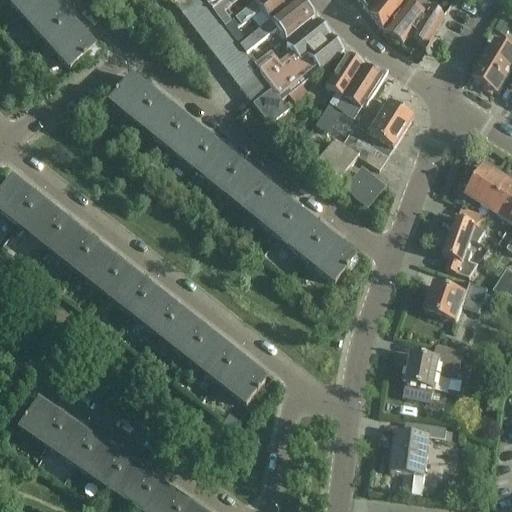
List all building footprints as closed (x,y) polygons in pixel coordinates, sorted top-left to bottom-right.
[(3,0),(20,19),(24,17),(22,15),(38,0),(3,0)] [(38,0),(22,15),(24,17),(30,24),(27,27),(44,46),(48,44),(46,42),(66,24),(65,24),(55,13),(58,11),(48,0),(38,0)] [(183,0),(174,7),(181,16),(201,1),(199,0),(183,0)] [(205,0),(202,2),(207,9),(210,12),(225,0),(205,0)] [(225,0),(210,12),(214,17),(220,26),(223,30),(230,24),(223,15),(239,0),(247,0),(253,6),(260,0),(225,0)] [(230,24),(223,30),(226,34),(233,42),(237,48),(244,43),(235,31),(239,27),(240,29),(259,14),(268,24),(297,2),(295,0),(260,0),(253,6),(234,21),(234,22),(230,24)] [(355,0),(368,17),(381,0),(355,0)] [(381,0),(368,17),(382,35),(404,6),(400,0),(381,0)] [(201,1),(181,16),(188,24),(207,9),(202,2),(201,1)] [(244,43),(237,48),(239,51),(244,56),(274,33),(284,45),(313,21),(297,2),(268,24),(244,43)] [(404,6),(382,35),(401,48),(407,39),(424,52),(442,22),(429,11),(422,5),(415,14),(404,6)] [(207,9),(188,24),(194,33),(214,17),(210,12),(207,9)] [(214,17),(194,33),(200,41),(220,26),(214,17)] [(66,24),(46,42),(48,44),(54,51),(51,54),(68,72),(81,61),(83,58),(91,52),(80,39),(82,37),(68,23),(68,22),(65,24),(66,24)] [(291,56),(284,61),(291,69),(329,40),(315,24),(285,48),(291,56)] [(220,26),(200,41),(207,49),(226,34),(223,30),(220,26)] [(226,34),(207,49),(213,58),(233,42),(226,34)] [(259,75),(239,91),(267,129),(287,114),(280,105),(287,99),(300,89),(342,56),(329,40),(291,69),(284,61),(278,66),(269,55),(253,68),(259,75)] [(233,42),(213,58),(219,66),(239,51),(237,48),(233,42)] [(511,54),(495,44),(472,82),(497,97),(510,76),(511,76),(511,54)] [(239,51),(219,66),(226,74),(246,59),(244,56),(239,51)] [(345,58),(324,90),(335,97),(326,111),(333,116),(362,70),(345,58)] [(246,59),(226,74),(232,83),(252,67),(246,59)] [(252,67),(232,83),(239,91),(259,75),(253,68),(252,67)] [(362,70),(333,116),(340,120),(342,116),(346,118),(353,108),(360,113),(379,83),(380,81),(362,70)] [(117,113),(138,129),(141,126),(138,124),(155,104),(143,94),(145,92),(128,79),(110,101),(120,109),(117,113)] [(300,89),(287,99),(294,107),(294,106),(306,96),(300,89)] [(155,104),(138,124),(141,126),(148,132),(146,135),(166,152),(169,149),(167,147),(183,126),(171,117),(173,115),(158,102),(157,102),(156,101),(155,104)] [(333,144),(313,167),(336,185),(357,160),(379,174),(392,154),(392,155),(412,124),(387,108),(385,111),(376,105),(372,103),(341,150),(333,144)] [(322,135),(329,125),(320,120),(314,130),(322,135)] [(183,126),(167,147),(169,149),(176,154),(174,158),(194,174),(197,171),(195,169),(211,149),(199,139),(201,137),(186,125),(185,124),(183,126)] [(211,149),(195,169),(197,171),(204,177),(202,180),(222,197),(225,194),(223,192),(239,172),(239,171),(227,162),(229,160),(214,147),(213,147),(213,146),(211,149)] [(239,172),(223,192),(225,194),(232,199),(230,203),(250,219),(253,216),(251,214),(267,194),(255,185),(257,182),(242,170),(241,169),(239,171),(239,172)] [(476,182),(465,199),(489,215),(508,185),(496,177),(485,170),(483,172),(480,170),(473,180),(476,182)] [(361,175),(346,193),(349,196),(363,206),(367,209),(381,192),(381,191),(361,175)] [(0,211),(0,214),(19,230),(22,227),(20,226),(36,205),(24,195),(26,193),(9,180),(0,191),(0,209),(1,211),(0,211)] [(511,187),(508,185),(489,215),(501,222),(509,228),(511,223),(511,187)] [(267,194),(251,214),(253,216),(260,222),(258,225),(278,242),(281,239),(279,237),(295,217),(295,216),(284,207),(285,205),(270,193),(269,192),(267,194)] [(36,205),(20,226),(22,227),(29,233),(27,236),(47,253),(50,250),(48,248),(64,227),(52,218),(54,216),(39,204),(39,203),(37,202),(36,205)] [(461,212),(457,223),(475,229),(479,231),(485,220),(461,212)] [(295,217),(279,237),(281,239),(288,245),(286,248),(307,264),(309,261),(307,260),(324,239),(323,239),(312,230),(313,227),(298,215),(298,214),(297,214),(295,216),(295,217)] [(457,223),(443,261),(448,262),(444,273),(468,282),(477,269),(467,265),(470,256),(466,255),(470,244),(475,229),(457,223)] [(64,227),(48,248),(50,250),(57,255),(55,259),(76,275),(78,272),(76,270),(93,250),(92,250),(81,240),(82,238),(68,226),(67,226),(66,225),(64,227)] [(475,229),(470,244),(477,246),(484,234),(479,231),(475,229)] [(324,239),(307,260),(309,261),(317,267),(314,270),(334,286),(344,274),(346,272),(353,262),(340,252),(341,249),(327,238),(326,237),(325,237),(323,239),(324,239)] [(93,250),(76,270),(78,272),(86,278),(83,281),(104,297),(107,294),(104,293),(121,272),(109,263),(111,260),(96,248),(95,248),(94,247),(92,250),(93,250)] [(121,272),(104,293),(107,294),(114,300),(112,304),(130,318),(149,294),(137,285),(139,283),(124,271),(123,270),(122,270),(121,272)] [(511,277),(505,274),(492,295),(502,301),(505,297),(511,285),(511,277)] [(477,317),(485,295),(464,287),(460,298),(433,288),(423,315),(455,327),(461,311),(477,317)] [(149,294),(130,318),(160,342),(163,339),(161,337),(177,317),(165,307),(167,305),(151,292),(149,294)] [(177,317),(161,337),(163,339),(170,345),(168,348),(189,365),(191,362),(189,360),(206,339),(194,330),(195,327),(180,316),(180,315),(179,315),(177,317)] [(206,339),(189,360),(191,362),(199,367),(196,371),(217,387),(220,384),(217,382),(234,362),(233,361),(222,352),(224,350),(209,338),(208,337),(207,337),(206,339)] [(403,384),(406,384),(406,387),(403,401),(430,406),(433,393),(435,393),(438,379),(456,382),(461,356),(436,350),(433,363),(412,359),(409,372),(406,371),(403,384)] [(234,362),(217,382),(220,384),(227,390),(225,393),(244,409),(254,397),(256,394),(263,385),(250,374),(252,372),(237,360),(236,360),(235,359),(233,361),(234,362)] [(36,403),(19,427),(30,435),(28,438),(49,453),(52,450),(49,448),(65,426),(64,426),(52,417),(53,415),(36,403)] [(65,426),(49,448),(52,450),(59,455),(57,459),(79,473),(81,470),(79,469),(94,447),(94,446),(81,438),(83,435),(68,425),(67,424),(66,424),(64,426),(65,426)] [(396,438),(391,477),(402,479),(400,498),(421,501),(424,476),(437,478),(439,466),(426,464),(429,442),(450,445),(451,435),(444,434),(445,433),(405,428),(404,439),(396,438)] [(94,447),(79,469),(81,470),(89,475),(87,479),(108,494),(111,491),(109,489),(124,467),(111,458),(113,456),(97,445),(96,445),(95,444),(94,446),(94,447)] [(124,467),(109,489),(111,491),(118,496),(117,499),(134,511),(139,511),(140,511),(138,509),(153,487),(141,479),(142,476),(127,466),(126,465),(125,465),(124,467)] [(153,487),(138,509),(140,511),(141,511),(179,511),(183,508),(182,508),(170,499),(172,497),(156,486),(156,485),(155,485),(153,487)]
